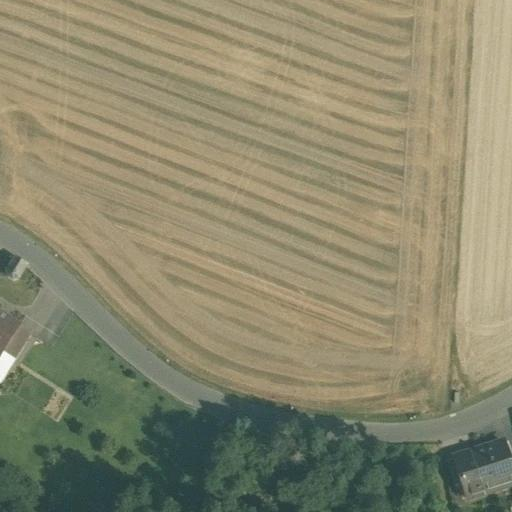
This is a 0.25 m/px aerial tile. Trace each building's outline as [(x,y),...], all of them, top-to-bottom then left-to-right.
[(14,258),(6,271),(8,277),(13,279),(20,278),(28,265),(14,258)] [(19,326),(0,313),(0,356),(3,353),(19,327),(19,326)] [(30,335),(19,327),(3,353),(14,360),(30,335)] [(511,472),(503,444),(470,454),(471,456),(478,478),(463,485),(469,501),(511,486),(511,472)] [(478,478),(471,456),(447,463),(455,488),(463,485),(478,478)]
